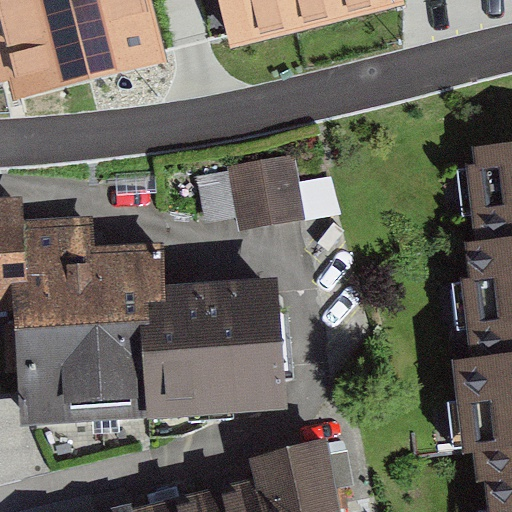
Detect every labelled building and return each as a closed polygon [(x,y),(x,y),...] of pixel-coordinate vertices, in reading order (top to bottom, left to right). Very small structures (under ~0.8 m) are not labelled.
[(170,65),(153,0),(0,0),(0,41),(16,104),(170,65)] [(167,0),(178,40),(212,32),(204,0),(167,0)] [(219,0),(232,51),(406,7),(404,0),(219,0)] [(511,147),(477,152),(479,167),(469,168),(478,243),(466,245),(470,279),(461,280),(471,359),(511,353),(511,147)] [(296,157),(229,169),(240,233),(307,222),(296,157)] [(26,197),(0,198),(0,313),(16,312),(14,287),(31,286),(27,224),(26,197)] [(168,288),(166,246),(96,250),(94,220),(27,224),(31,286),(14,287),(16,312),(23,429),(159,421),(152,307),(169,306),(168,288)] [(280,280),(168,288),(169,306),(152,307),(159,421),(288,411),(280,280)] [(511,511),(511,353),(471,359),(452,361),(462,457),(475,455),(479,484),(487,483),(490,511),(511,511)] [(342,511),(326,446),(255,464),(258,479),(266,511),(342,511)] [(266,511),(258,479),(134,511),(266,511)] [(130,511),(130,503),(90,511),(130,511)]
